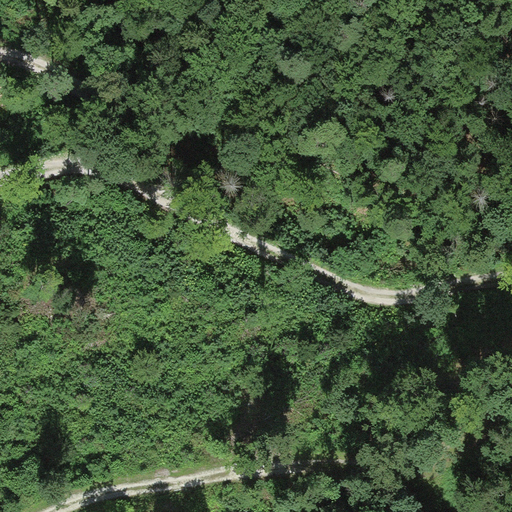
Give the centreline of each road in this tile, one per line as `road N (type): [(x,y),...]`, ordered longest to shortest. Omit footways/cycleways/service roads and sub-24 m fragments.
road 1 (track): [(511,281),(390,299),(348,290),(323,262),(244,238),(161,192),(78,164),(0,176)]
road 2 (track): [(511,425),(413,464),(213,478),(100,495),(59,511)]
road 3 (track): [(0,59),(27,61),(128,116),(182,114),(222,93),(324,0)]
